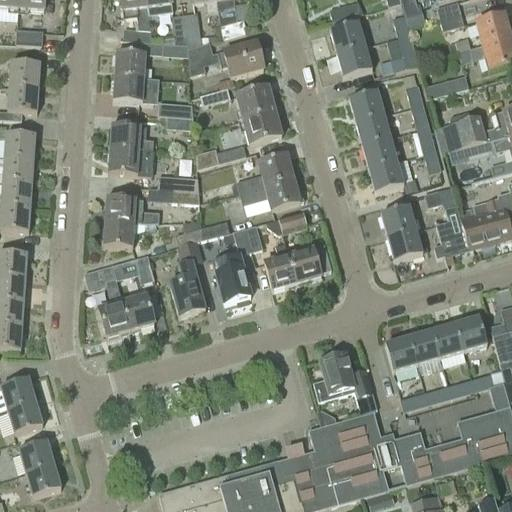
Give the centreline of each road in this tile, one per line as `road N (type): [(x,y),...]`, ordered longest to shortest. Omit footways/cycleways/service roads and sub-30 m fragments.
road 1 (residential): [(75,396),(63,324),(82,0)]
road 2 (residential): [(367,314),(278,0)]
road 3 (residential): [(367,314),(75,396)]
road 4 (residential): [(511,273),(367,314)]
